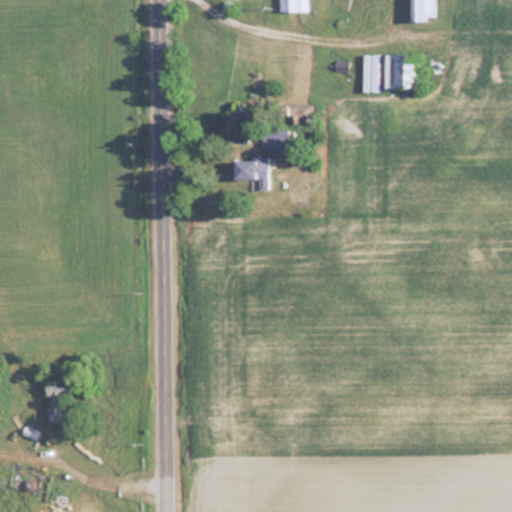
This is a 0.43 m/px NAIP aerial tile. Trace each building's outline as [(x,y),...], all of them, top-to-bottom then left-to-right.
[(279,0),(280,10),(307,10),(306,0),(279,0)] [(410,0),(410,19),(434,19),(434,0),(410,0)] [(362,52),(362,87),(418,88),(418,53),(362,52)] [(264,130),(264,147),(283,147),(283,130),(264,130)] [(269,159),(234,159),(234,178),(258,178),(258,188),(269,188),(269,159)] [(68,379),(47,379),(47,421),(68,421),(68,379)]
